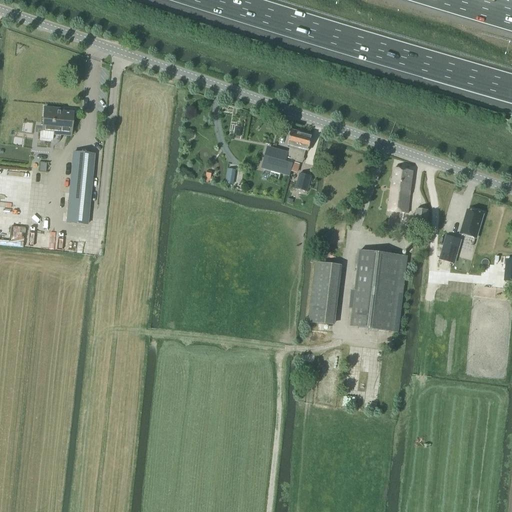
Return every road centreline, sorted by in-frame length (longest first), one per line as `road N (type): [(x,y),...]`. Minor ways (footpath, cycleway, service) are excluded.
road 1 (unclassified): [(511,190),(0,11)]
road 2 (motorway): [(209,0),(511,88)]
